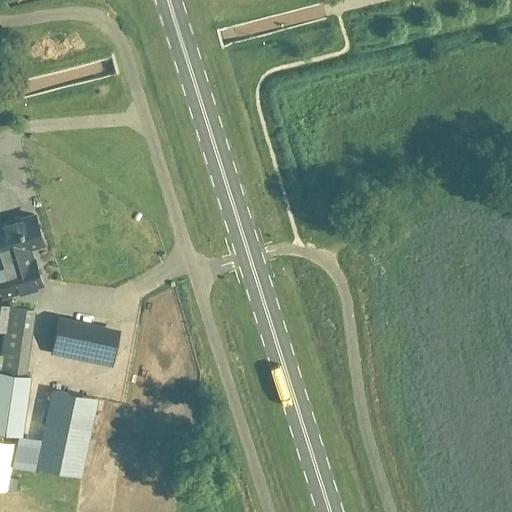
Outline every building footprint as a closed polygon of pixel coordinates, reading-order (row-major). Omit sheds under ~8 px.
[(33,216),(0,226),(0,253),(1,256),(0,256),(0,293),(1,298),(12,294),(41,286),(33,260),(29,261),(26,250),(42,245),(33,216)] [(8,309),(6,329),(31,332),(33,312),(8,309)] [(58,321),(50,355),(110,368),(118,334),(58,321)] [(1,373),(3,356),(0,355),(0,433),(23,437),(31,377),(25,376),(1,373)] [(79,478),(95,400),(51,391),(34,468),(79,478)] [(15,444),(0,441),(0,486),(5,488),(15,444)]
